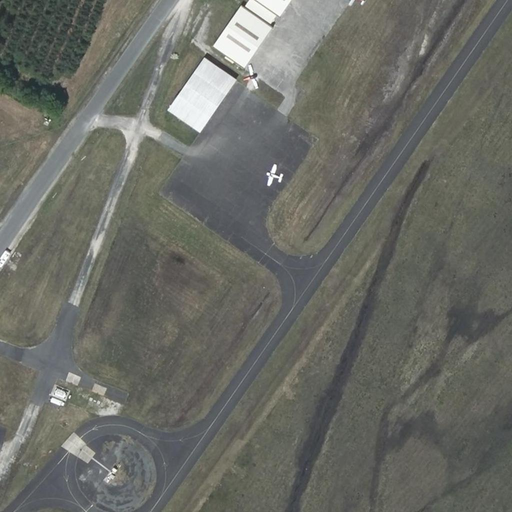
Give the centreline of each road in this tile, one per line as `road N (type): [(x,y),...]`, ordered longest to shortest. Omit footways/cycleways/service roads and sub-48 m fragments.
road 1 (unknown): [(101,99),(128,149),(22,444)]
road 2 (unclassified): [(0,245),(171,0)]
